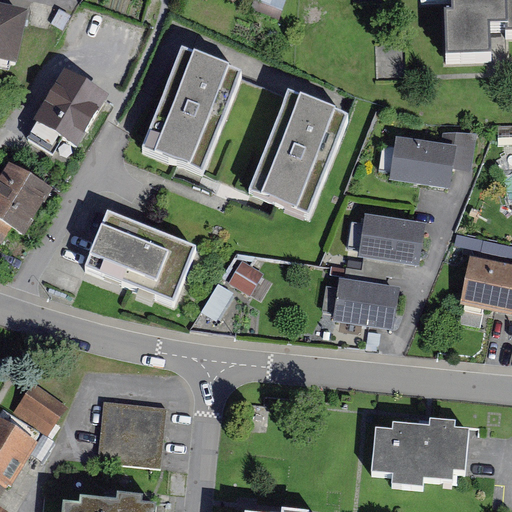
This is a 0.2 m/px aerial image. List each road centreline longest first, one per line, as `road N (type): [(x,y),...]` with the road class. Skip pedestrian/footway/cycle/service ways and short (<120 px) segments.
road 1 (residential): [(213,361),(511,387)]
road 2 (residential): [(0,311),(213,361)]
road 3 (residential): [(213,361),(199,511)]
